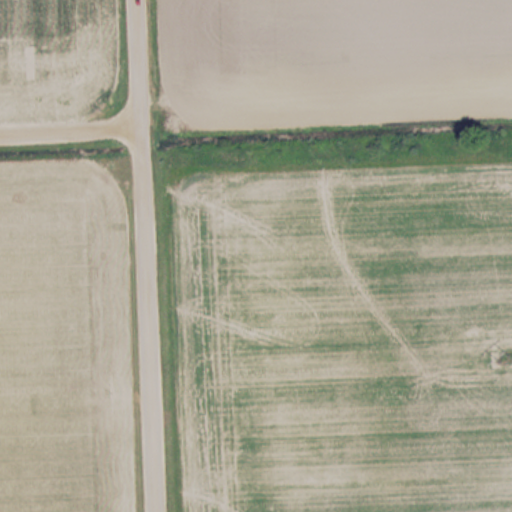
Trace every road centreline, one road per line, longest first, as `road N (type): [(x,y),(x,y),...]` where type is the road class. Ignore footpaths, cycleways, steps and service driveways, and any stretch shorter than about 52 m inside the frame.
road 1 (residential): [(152,511),(132,0)]
road 2 (residential): [(0,143),(137,138)]
